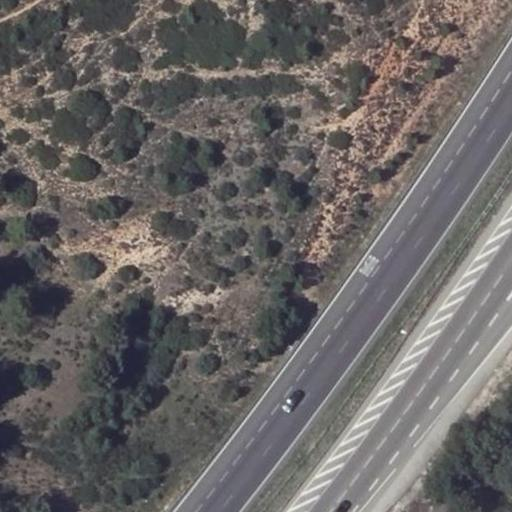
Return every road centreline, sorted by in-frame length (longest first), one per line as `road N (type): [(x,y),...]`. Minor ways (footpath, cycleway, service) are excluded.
road 1 (motorway): [(511,81),(344,330),(206,511)]
road 2 (motorway): [(325,511),(511,250)]
road 3 (motorway): [(335,511),(511,308)]
